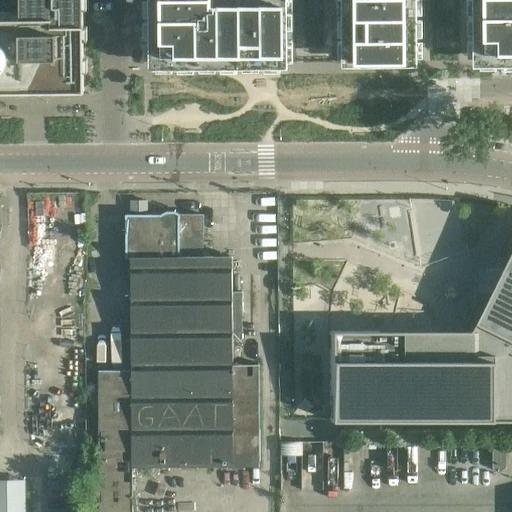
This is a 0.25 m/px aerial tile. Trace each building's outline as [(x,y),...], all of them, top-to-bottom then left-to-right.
[(83,0),(38,0),(38,2),(0,2),(0,91),(84,90),(83,0)] [(146,0),(147,72),(287,72),(286,0),(146,0)] [(342,0),(343,71),(417,70),(416,0),(342,0)] [(511,0),(471,0),(472,69),(511,68),(511,0)] [(406,216),(448,217),(449,189),(407,188),(406,216)] [(242,339),(242,292),(232,292),(232,256),(203,256),(203,215),(179,215),(179,214),(175,212),(166,212),(162,214),(162,215),(126,215),(126,258),(132,258),(133,347),(126,347),(126,370),(98,371),(98,408),(233,407),(233,365),(233,339),(242,339)] [(511,246),(471,329),(327,330),(327,420),(472,419),(511,419),(511,418),(511,246)] [(259,467),(259,365),(233,365),(233,407),(98,408),(99,511),(133,511),(133,468),(259,467)] [(505,443),(493,443),(493,468),(505,468),(505,443)] [(0,511),(24,511),(25,480),(0,480),(0,511)] [(184,511),(184,496),(140,494),(139,509),(184,511)]
